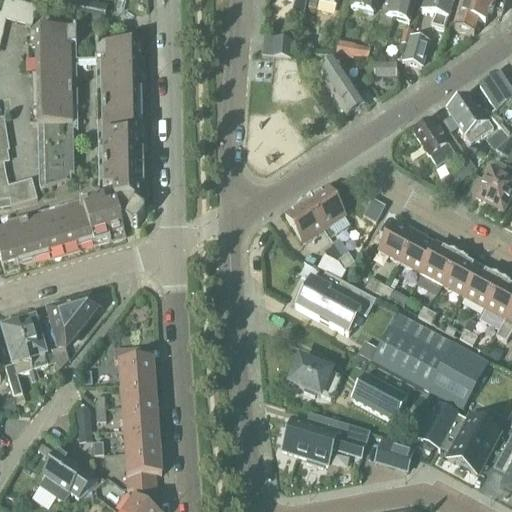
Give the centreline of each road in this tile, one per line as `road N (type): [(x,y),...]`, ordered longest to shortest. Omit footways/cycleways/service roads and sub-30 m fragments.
road 1 (residential): [(255,511),(227,228)]
road 2 (residential): [(168,252),(189,511)]
road 3 (residential): [(165,0),(168,252)]
road 4 (residential): [(227,228),(242,0)]
road 5 (residential): [(332,161),(511,45)]
road 6 (residential): [(511,259),(332,161)]
road 7 (residential): [(0,299),(168,252)]
road 8 (residential): [(456,511),(419,492),(298,511)]
road 9 (residential): [(227,228),(332,161)]
road 10 (residential): [(0,480),(72,384)]
